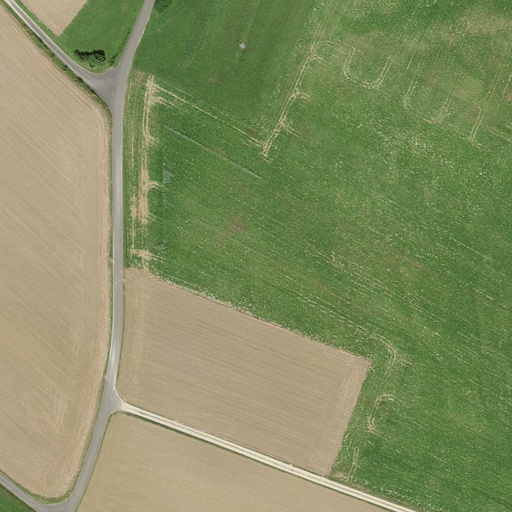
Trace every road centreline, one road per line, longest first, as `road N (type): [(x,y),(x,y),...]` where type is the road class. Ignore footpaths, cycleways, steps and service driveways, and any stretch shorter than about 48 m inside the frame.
road 1 (residential): [(149,0),(116,108),(114,363),(90,462),(67,511)]
road 2 (track): [(400,511),(107,401)]
road 3 (track): [(7,0),(68,65),(118,91)]
